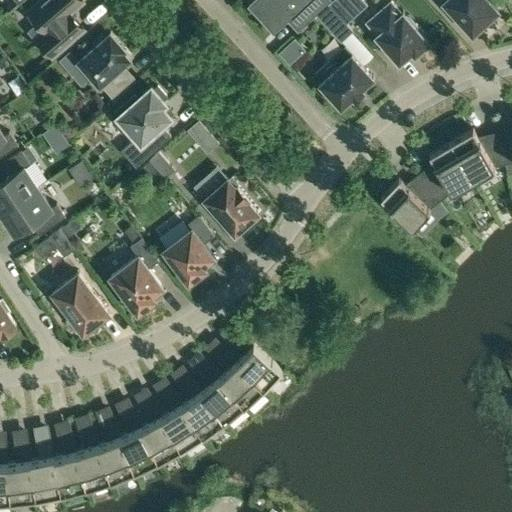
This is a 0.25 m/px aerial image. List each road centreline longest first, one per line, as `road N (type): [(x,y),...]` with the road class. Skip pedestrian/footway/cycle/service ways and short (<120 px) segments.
road 1 (residential): [(76,369),(157,345),(233,295),(303,211)]
road 2 (residential): [(116,0),(303,211)]
road 3 (residential): [(343,153),(211,0)]
road 4 (residential): [(343,153),(445,77),(511,55)]
road 5 (residential): [(76,369),(0,256)]
